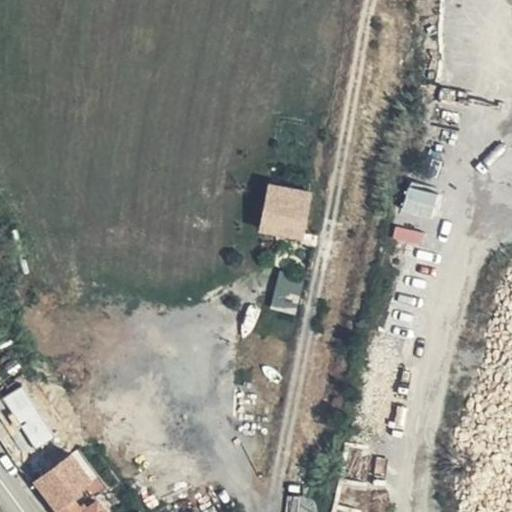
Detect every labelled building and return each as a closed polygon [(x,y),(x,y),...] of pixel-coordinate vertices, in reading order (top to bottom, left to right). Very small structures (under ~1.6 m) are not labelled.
[(273,182),(263,228),(282,232),(283,227),(307,232),(315,190),(273,182)] [(431,217),(435,192),(406,187),(401,212),(431,217)] [(274,308),(298,309),(299,280),(275,279),(274,308)] [(6,395),(31,447),(50,438),(25,386),(6,395)] [(97,464),(77,439),(65,449),(49,461),(35,472),(66,511),(111,511),(101,500),(95,504),(76,481),(97,464)]
